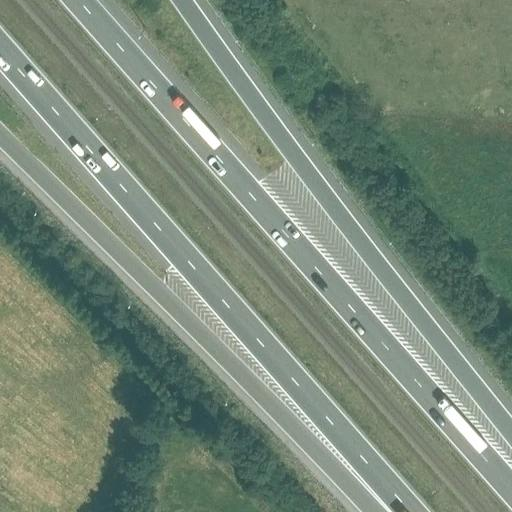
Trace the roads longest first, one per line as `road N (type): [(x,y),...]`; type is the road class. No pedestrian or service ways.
road 1 (motorway): [(511,487),(80,0)]
road 2 (motorway): [(0,46),(411,511)]
road 3 (motorway): [(511,429),(328,205),(183,0)]
road 4 (motorway): [(0,144),(372,511)]
